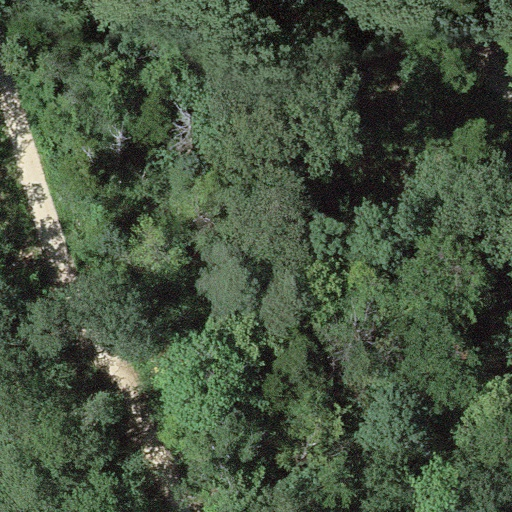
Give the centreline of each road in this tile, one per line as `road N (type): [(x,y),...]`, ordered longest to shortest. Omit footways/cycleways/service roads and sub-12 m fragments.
road 1 (track): [(178,511),(64,272),(0,51)]
road 2 (track): [(511,73),(459,49),(407,0)]
